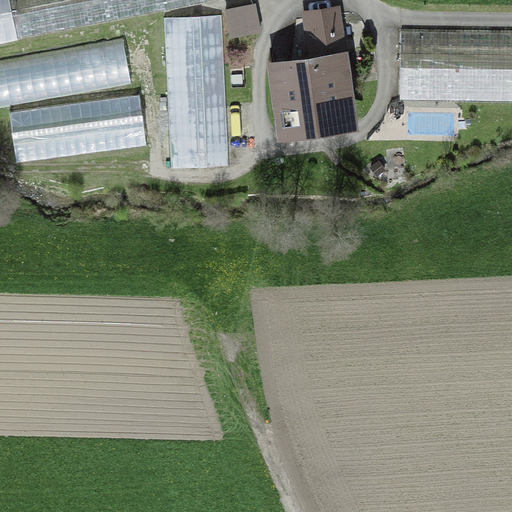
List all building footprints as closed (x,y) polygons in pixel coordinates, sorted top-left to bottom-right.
[(0,0),(0,43),(219,0),(0,0)] [(256,3),(227,8),(231,35),(260,31),(256,3)] [(336,13),(309,17),(315,61),(276,66),(284,134),(349,126),(336,13)] [(220,14),(163,17),(171,167),(228,164),(220,14)] [(511,31),(402,30),(400,101),(511,103),(511,31)] [(124,40),(0,60),(0,106),(132,84),(124,40)] [(138,95),(11,114),(18,162),(145,144),(138,95)]
